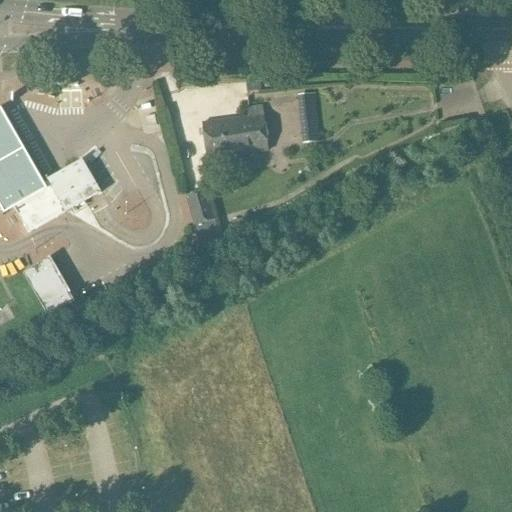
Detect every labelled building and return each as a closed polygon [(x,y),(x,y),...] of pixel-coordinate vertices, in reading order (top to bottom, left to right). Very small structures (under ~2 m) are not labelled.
[(314,95),(299,96),(301,109),(316,107),(314,95)] [(249,118),(205,124),(209,154),(267,146),(262,108),(248,110),(249,118)] [(0,209),(40,187),(0,115),(0,209)] [(304,143),(319,142),(318,130),(303,131),(304,143)] [(11,203),(15,210),(26,228),(61,207),(66,214),(67,213),(86,202),(93,198),(101,194),(82,160),(80,162),(74,165),(46,181),(47,183),(11,203)] [(182,184),(194,226),(216,220),(204,178),(182,184)] [(49,319),(75,304),(70,295),(71,294),(66,285),(56,268),(50,258),(48,259),(49,260),(24,275),(49,319)]
